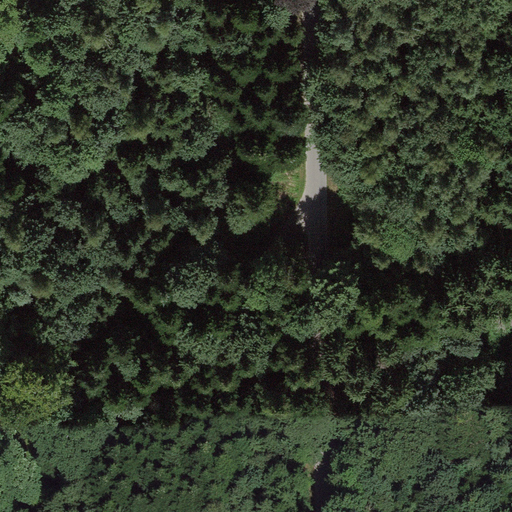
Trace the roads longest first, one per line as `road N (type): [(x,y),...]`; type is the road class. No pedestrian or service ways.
road 1 (residential): [(313,0),(327,511)]
road 2 (track): [(30,511),(136,402),(209,342),(317,195)]
